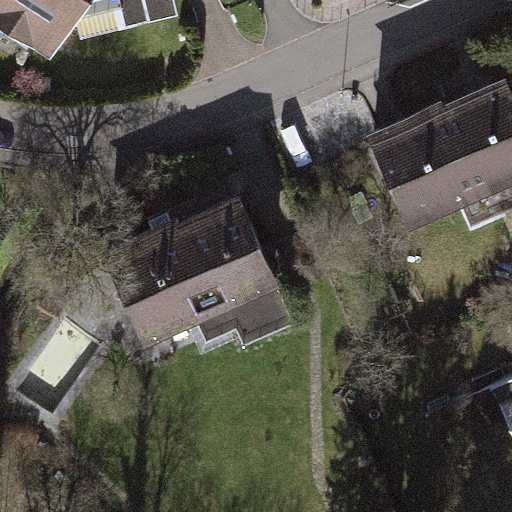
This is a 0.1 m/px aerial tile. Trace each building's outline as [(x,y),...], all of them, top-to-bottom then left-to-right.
[(0,0),(0,27),(51,64),(91,0),(0,0)] [(180,13),(177,0),(102,0),(107,27),(180,13)] [(511,77),(507,66),(366,129),(403,212),(458,187),(470,214),(511,194),(511,77)] [(280,275),(241,184),(105,243),(144,334),(197,312),(280,275)] [(296,317),(280,275),(197,312),(209,334),(237,322),(244,338),(296,317)] [(511,389),(490,399),(511,451),(511,389)]
